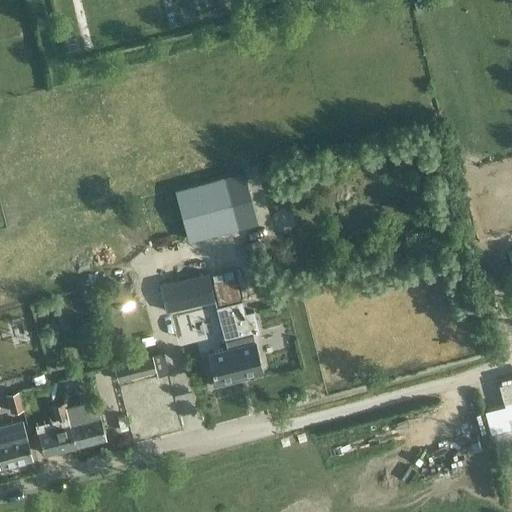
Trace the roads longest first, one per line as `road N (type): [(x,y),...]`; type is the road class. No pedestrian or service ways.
road 1 (residential): [(0,496),(272,428)]
road 2 (residential): [(511,365),(272,428)]
